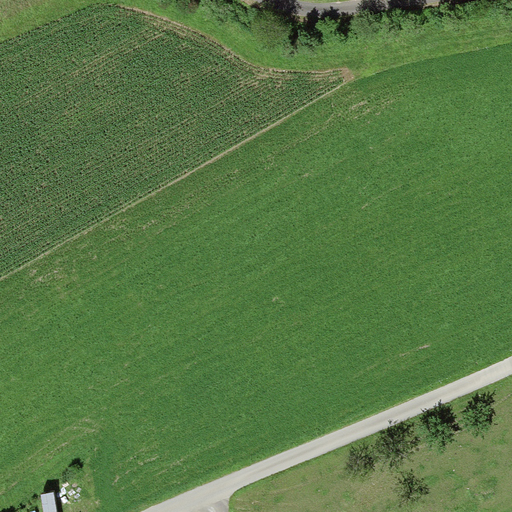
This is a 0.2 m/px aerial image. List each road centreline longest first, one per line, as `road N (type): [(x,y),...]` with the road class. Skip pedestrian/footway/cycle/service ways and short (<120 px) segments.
road 1 (unclassified): [(167,511),(511,366)]
road 2 (unclassified): [(268,0),(323,13),(427,0)]
